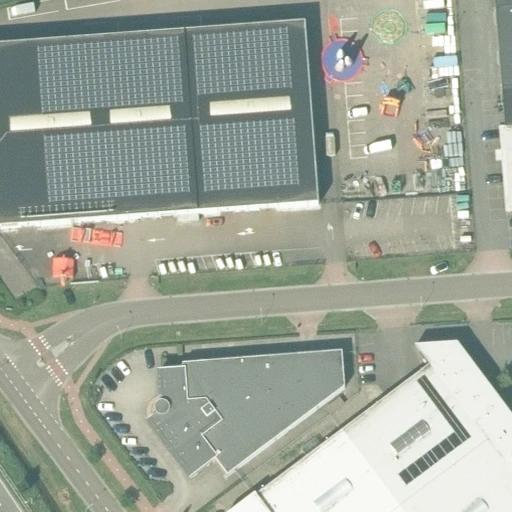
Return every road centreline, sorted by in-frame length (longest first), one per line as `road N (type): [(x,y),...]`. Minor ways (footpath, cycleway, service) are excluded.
road 1 (unclassified): [(11,382),(95,325),(133,311),(511,284)]
road 2 (unknown): [(492,285),(468,0)]
road 3 (tertiary): [(107,511),(11,382)]
